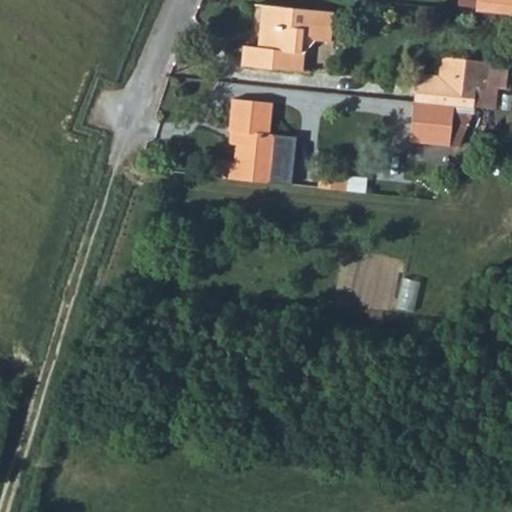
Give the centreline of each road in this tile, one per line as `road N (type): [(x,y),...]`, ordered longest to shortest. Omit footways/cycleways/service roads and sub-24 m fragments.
road 1 (track): [(0,503),(106,178)]
road 2 (residential): [(106,178),(187,0)]
